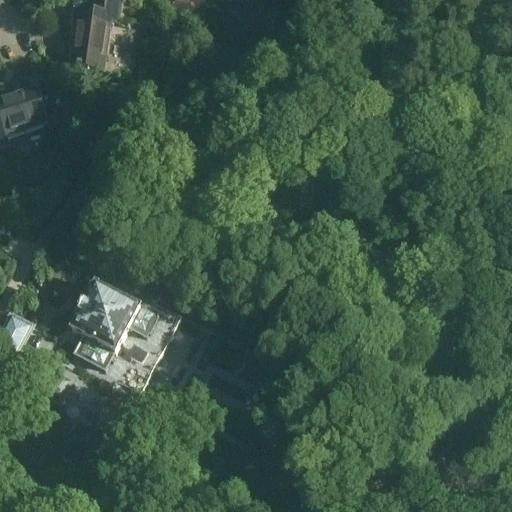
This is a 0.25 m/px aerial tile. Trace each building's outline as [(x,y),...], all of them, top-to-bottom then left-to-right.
[(117,27),(121,0),(94,0),(92,16),(74,13),(68,52),(72,52),(69,70),(103,76),(111,26),(117,27)] [(202,0),(177,0),(167,11),(185,28),(207,4),(202,0)] [(267,21),(279,0),(228,0),(234,4),(236,2),(263,18),(262,18),(267,21)] [(0,151),(8,149),(6,141),(47,130),(36,91),(0,101),(0,151)] [(94,290),(70,333),(86,341),(78,355),(107,371),(115,357),(116,358),(127,364),(117,383),(141,397),(182,323),(145,303),(139,314),(94,290)] [(0,344),(17,354),(29,331),(11,321),(0,341),(0,344)] [(61,410),(74,385),(51,373),(38,398),(61,410)]
